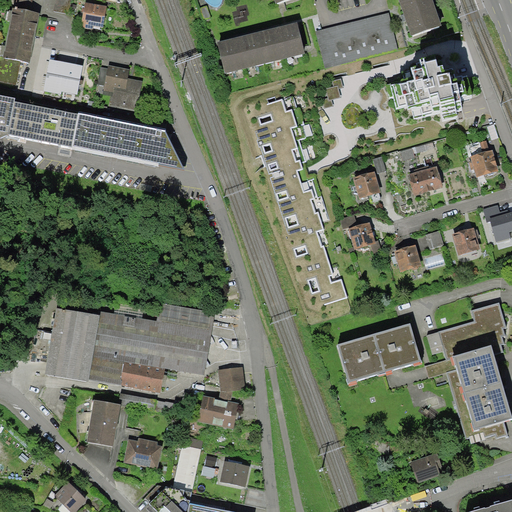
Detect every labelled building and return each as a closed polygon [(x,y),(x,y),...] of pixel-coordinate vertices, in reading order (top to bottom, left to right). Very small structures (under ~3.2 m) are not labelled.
[(431,0),(400,0),(406,15),(413,36),(441,26),(431,0)] [(32,65),(41,16),(16,11),(7,60),(32,65)] [(389,13),(315,31),(324,68),(398,50),(389,13)] [(239,41),(221,45),(228,74),(304,56),(298,27),(279,32),(239,41)] [(383,83),(381,84),(386,104),(391,103),(392,108),(394,116),(406,113),(408,119),(410,118),(412,125),(436,119),(444,117),(445,123),(464,118),(463,111),(462,108),(467,107),(466,104),(466,101),(474,99),(469,78),(459,80),(458,78),(452,80),(449,67),(442,68),(440,61),(438,52),(412,59),(414,67),(398,71),(399,74),(400,77),(390,80),(390,82),(383,83)] [(83,68),(52,62),(47,91),(78,96),(83,68)] [(328,98),(322,100),(324,108),(333,106),(331,100),(341,98),(338,89),(343,88),(341,80),(334,82),(335,86),(326,89),(328,98)] [(292,97),(250,110),(253,120),(250,122),(283,226),(287,237),(280,239),(305,313),(349,299),(342,278),(332,281),(331,278),(334,276),(324,247),(322,248),(317,232),(322,231),(318,219),(324,217),(320,205),(322,204),(313,176),(307,178),(305,173),(301,161),(304,160),(297,139),(304,137),(301,126),(304,124),(299,108),(296,110),(292,97)] [(492,149),(470,155),(476,177),(499,171),(492,149)] [(382,157),(373,160),(377,174),(386,171),(382,157)] [(412,178),(417,196),(443,188),(438,171),(412,178)] [(376,173),(354,179),(359,200),(382,194),(377,174),(376,173)] [(497,206),(484,210),(486,220),(490,219),(500,216),(497,206)] [(511,213),(490,219),(496,243),(511,239),(510,232),(511,231),(511,213)] [(370,223),(348,229),(354,252),(370,247),(377,245),(376,241),(370,223)] [(474,229),(452,235),(458,256),(462,255),(465,264),(479,260),(477,251),(481,250),(474,229)] [(440,231),(425,235),(429,248),(444,244),(440,231)] [(392,237),(376,241),(377,245),(370,247),(372,256),(395,250),(392,237)] [(416,246),(395,252),(401,274),(422,268),(416,246)] [(164,368),(205,375),(216,306),(161,297),(157,321),(99,311),(98,315),(91,356),(87,380),(120,386),(124,361),(164,368)] [(506,326),(499,303),(472,311),(475,322),(440,332),(447,360),(454,358),(491,347),(493,354),(502,351),(500,344),(504,343),(501,335),(504,334),(502,327),(506,326)] [(98,315),(56,308),(45,375),(86,382),(87,380),(91,356),(98,315)] [(411,323),(375,334),(386,372),(422,362),(411,323)] [(350,382),(386,372),(375,334),(339,344),(350,382)] [(504,422),(511,419),(511,418),(493,354),(491,347),(454,358),(457,370),(447,373),(466,438),(470,437),(471,441),(496,434),(497,439),(508,435),(504,422)] [(120,386),(160,393),(164,368),(124,361),(120,386)] [(243,366),(218,368),(220,392),(245,389),(243,366)] [(156,400),(120,393),(118,404),(154,411),(156,400)] [(239,402),(203,395),(198,422),(234,429),(239,402)] [(121,405),(94,400),(86,441),(113,447),(121,405)] [(162,442),(129,436),(124,463),(157,469),(162,442)] [(182,445),(173,489),(192,493),(203,441),(187,438),(186,446),(182,445)] [(389,442),(365,440),(363,452),(388,454),(389,442)] [(436,456),(410,465),(416,485),(443,477),(436,456)] [(247,466),(224,461),(220,480),(243,485),(247,466)] [(86,494),(73,482),(58,497),(71,510),(86,494)] [(229,511),(190,504),(189,508),(167,487),(149,506),(155,511),(229,511)] [(511,511),(511,500),(469,511),(511,511)]
